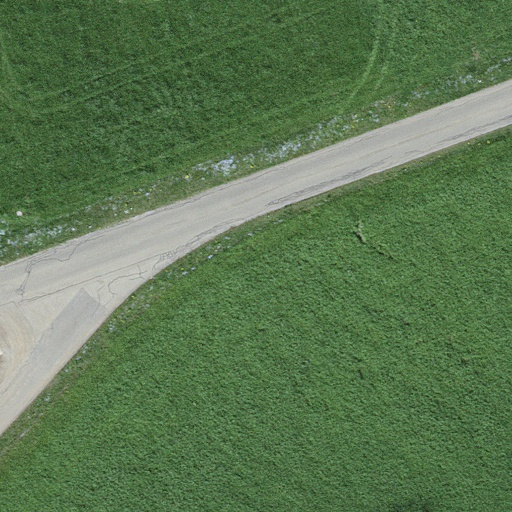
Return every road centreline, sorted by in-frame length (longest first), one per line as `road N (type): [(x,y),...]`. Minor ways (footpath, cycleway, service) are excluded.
road 1 (unclassified): [(511,100),(69,262)]
road 2 (unclassified): [(0,409),(63,320),(69,262)]
